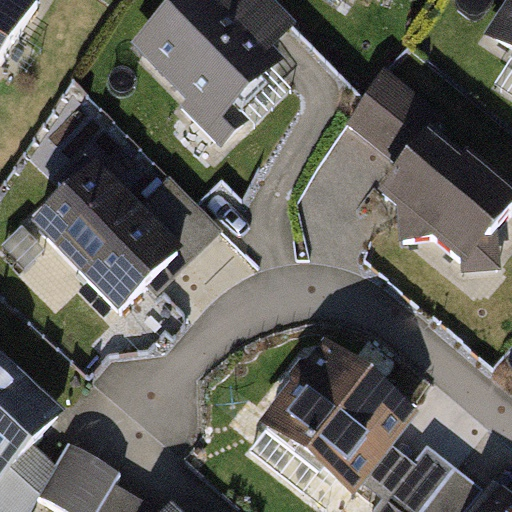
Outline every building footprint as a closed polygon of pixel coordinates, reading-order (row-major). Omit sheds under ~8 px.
[(26,0),(0,0),(0,66),(40,9),(26,0)] [(306,53),(252,0),(196,0),(140,57),(222,138),(306,53)] [(511,1),(481,51),(511,70),(511,1)] [(392,92),(364,134),(406,162),(377,206),(478,273),(511,220),(511,203),(436,153),(450,131),(392,92)] [(196,255),(99,170),(27,252),(124,337),(196,255)] [(324,344),(260,428),(353,498),(362,487),(391,449),(404,428),(415,414),(324,344)] [(0,470),(54,412),(0,363),(0,470)] [(386,505),(414,466),(391,449),(362,487),(382,503),(386,505)] [(394,511),(422,511),(454,471),(427,450),(414,466),(386,505),(394,511)] [(467,511),(482,493),(454,471),(422,511),(467,511)] [(511,511),(511,500),(500,492),(484,511),(511,511)] [(394,511),(386,505),(382,503),(374,511),(394,511)]
